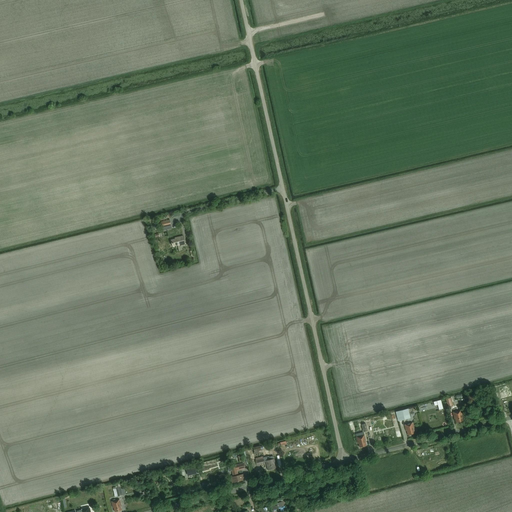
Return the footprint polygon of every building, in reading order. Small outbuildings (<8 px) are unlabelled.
[(178,247),(185,245),(183,236),(175,238),(175,239),(171,240),(172,247),(178,246),(178,247)] [(443,409),(440,400),(433,402),(434,406),(437,405),(439,410),(443,409)] [(477,410),(479,417),(486,415),(483,408),(477,410)] [(456,423),(463,421),(462,418),(463,418),(461,411),(453,413),(454,417),(456,423)] [(408,436),(415,434),(414,431),(413,423),(404,425),(405,429),(406,429),(408,436)] [(364,436),(361,436),(360,433),(353,435),(354,438),(356,438),(357,442),(358,441),(360,448),(366,446),(365,443),(366,443),(364,436)] [(273,457),(263,459),(255,461),(256,466),(264,464),(264,463),(266,462),(268,470),(276,468),(274,459),(273,459),(273,457)] [(234,477),(231,478),(232,483),(244,480),(243,475),(237,476),(237,475),(238,475),(237,471),(244,469),(243,464),(231,467),(233,476),(234,476),(234,477)] [(187,476),(196,474),(194,468),(185,470),(187,476)] [(114,511),(116,511),(122,511),(121,508),(121,507),(120,500),(111,502),(112,506),(113,506),(114,511)] [(285,507),(284,502),(271,505),(272,510),(277,509),(278,511),(283,511),(286,511),(285,507)]
